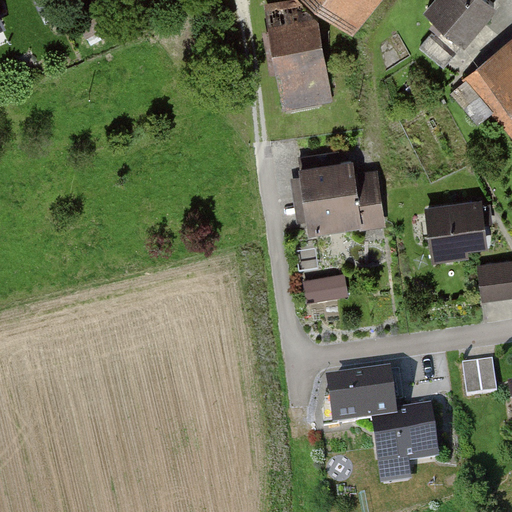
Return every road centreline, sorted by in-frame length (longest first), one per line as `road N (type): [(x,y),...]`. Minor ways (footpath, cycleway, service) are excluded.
road 1 (residential): [(300,362),(266,147)]
road 2 (residential): [(511,332),(300,362)]
road 3 (track): [(394,0),(373,37),(376,163)]
road 4 (track): [(266,147),(245,0)]
